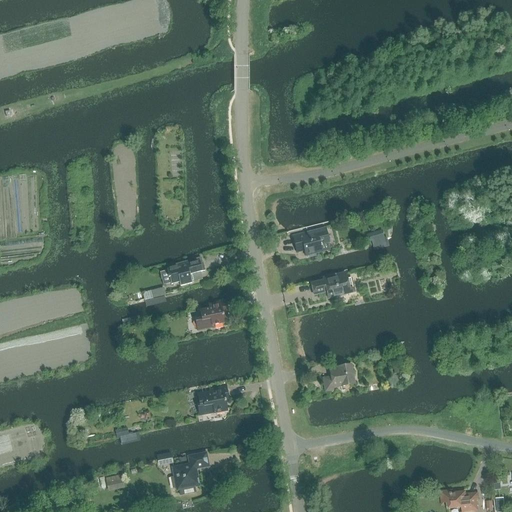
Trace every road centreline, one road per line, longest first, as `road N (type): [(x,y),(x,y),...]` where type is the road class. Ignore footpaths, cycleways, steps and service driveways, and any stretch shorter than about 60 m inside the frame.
road 1 (residential): [(245,184),(511,124)]
road 2 (residential): [(290,448),(245,184)]
road 3 (residential): [(511,448),(404,429),(290,448)]
road 4 (residential): [(245,184),(243,0)]
